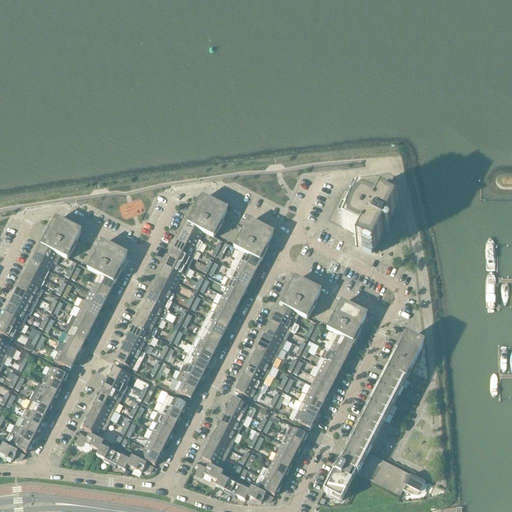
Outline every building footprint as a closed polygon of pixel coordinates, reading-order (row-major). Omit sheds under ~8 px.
[(380,188),(346,192),(345,192),(344,192),(344,193),(343,193),(343,194),(328,222),(360,239),(356,247),(373,254),(383,234),(386,235),(387,235),(388,235),(389,234),(390,233),(390,232),(390,231),(389,230),(389,229),(388,229),(387,229),(386,229),(385,229),(396,208),(395,198),(394,196),(393,194),(392,192),(390,191),(388,190),(387,189),(385,188),(382,188),(380,188)] [(220,227),(225,218),(224,218),(226,215),(200,201),(196,209),(193,214),(192,213),(186,225),(187,226),(203,234),(214,240),(221,228),(220,227)] [(74,249),(78,240),(80,236),(54,223),(52,227),(47,235),(46,235),(40,247),(41,248),(57,256),(60,258),(67,261),(75,250),(74,249)] [(266,251),(268,246),(270,242),(272,238),(246,225),(239,237),(238,236),(233,249),(239,253),(259,263),(261,264),(267,251),(266,251)] [(203,234),(187,226),(185,230),(184,229),(182,234),(183,234),(199,242),(203,234)] [(198,253),(202,244),(199,242),(183,234),(178,243),(197,253),(198,253)] [(197,253),(178,243),(176,247),(175,247),(173,251),(174,251),(174,252),(192,261),(197,253)] [(100,247),(98,250),(93,259),(92,258),(87,271),(98,277),(113,285),(115,285),(121,273),(120,272),(124,264),(126,260),(100,247)] [(60,258),(57,256),(41,248),(37,256),(52,264),(56,266),(60,258)] [(192,261),(174,252),(170,260),(188,270),(192,261)] [(259,263),(239,253),(235,261),(255,271),(259,263)] [(48,273),(52,264),(37,256),(35,260),(34,260),(31,264),(32,265),(48,273)] [(189,270),(188,270),(170,260),(165,269),(181,277),(185,279),(189,270)] [(255,271),(235,261),(231,270),(251,280),(255,271)] [(48,273),(32,265),(30,269),(29,268),(27,273),(28,273),(44,281),(48,273)] [(177,285),(181,277),(165,269),(163,273),(162,272),(160,277),(161,277),(177,285)] [(251,280),(231,270),(226,278),(228,279),(231,281),(246,289),(251,280)] [(44,281),(28,273),(26,277),(25,277),(23,281),(24,282),(39,290),(44,281)] [(113,285),(98,277),(93,285),(109,293),(113,285)] [(177,285),(161,277),(157,286),(172,294),(177,285)] [(246,289),(231,281),(228,279),(224,288),(226,289),(242,297),(246,289)] [(43,292),(39,290),(24,282),(19,290),(39,300),(43,292)] [(293,283),(291,286),(289,290),(287,295),(285,294),(279,307),(280,307),(299,317),(307,321),(314,309),(313,308),(318,300),(317,300),(319,296),(293,283)] [(109,293),(93,285),(89,294),(105,302),(109,293)] [(172,294),(157,286),(152,294),(168,302),(172,294)] [(242,297),(226,289),(222,297),(238,305),(242,297)] [(39,300),(19,290),(15,299),(34,309),(39,300)] [(105,302),(89,294),(85,302),(100,310),(105,302)] [(171,304),(168,302),(152,294),(150,298),(149,298),(147,302),(148,303),(167,313),(171,304)] [(238,305),(222,297),(218,306),(233,314),(234,314),(236,310),(235,310),(238,305)] [(34,309),(15,299),(10,308),(26,316),(30,318),(34,309)] [(100,310),(85,302),(82,301),(78,309),(80,311),(96,319),(100,310)] [(169,314),(167,313),(148,303),(143,311),(163,321),(164,322),(169,314)] [(233,314),(218,306),(213,315),(229,323),(233,314)] [(361,327),(363,323),(365,320),(339,306),(337,310),(333,318),(331,318),(326,331),(333,334),(353,344),(354,345),(360,333),(359,332),(362,327),(361,327)] [(299,317),(280,307),(276,316),(294,325),(299,317)] [(26,316),(10,308),(6,316),(22,324),(26,316)] [(96,319),(80,311),(76,319),(92,327),(96,319)] [(163,321),(143,311),(139,320),(155,328),(158,330),(163,321)] [(229,323),(213,315),(209,312),(204,321),(225,331),(225,332),(228,327),(227,327),(229,323)] [(25,326),(22,324),(6,316),(2,325),(17,333),(21,335),(25,326)] [(298,327),(294,325),(276,316),(272,324),(290,334),(294,335),(295,335),(299,329),(298,327)] [(92,327),(76,319),(72,317),(68,326),(87,336),(88,336),(90,332),(89,332),(92,327)] [(155,328),(139,320),(135,329),(150,337),(155,328)] [(225,331),(204,321),(200,329),(220,340),(225,331)] [(290,334),(272,324),(267,333),(286,342),(290,334)] [(17,333),(2,325),(0,327),(0,336),(3,338),(3,337),(13,342),(17,333)] [(83,345),(87,336),(68,326),(63,335),(67,337),(83,345)] [(154,338),(150,337),(135,329),(130,337),(149,347),(154,338)] [(220,340),(200,329),(195,338),(216,348),(220,340)] [(286,342),(267,333),(263,342),(281,351),(286,342)] [(353,344),(333,334),(329,343),(348,353),(353,344)] [(83,345),(67,337),(63,345),(78,353),(79,354),(81,349),(80,349),(83,345)] [(149,347),(130,337),(126,346),(145,356),(149,347)] [(216,348),(195,338),(191,347),(211,357),(216,348)] [(0,342),(0,341),(0,354),(8,358),(12,349),(0,343),(0,342)] [(281,351),(263,342),(259,350),(277,359),(281,351)] [(74,362),(78,353),(63,345),(59,343),(55,352),(58,354),(74,362)] [(384,425),(388,416),(421,352),(403,343),(342,462),(340,461),(333,473),(323,493),(341,502),(355,475),(400,498),(402,493),(410,477),(368,455),(384,425)] [(348,353),(329,343),(325,351),(344,361),(348,353)] [(145,356),(126,346),(121,354),(141,364),(145,356)] [(211,357),(191,347),(187,355),(207,366),(211,357)] [(277,359),(259,350),(254,359),(272,368),(277,359)] [(344,361),(325,351),(320,360),(340,370),(343,366),(342,365),(344,361)] [(74,362),(58,354),(54,363),(63,368),(63,369),(70,372),(73,366),(72,366),(74,362)] [(141,364),(121,354),(119,358),(118,358),(115,364),(122,367),(123,366),(136,373),(141,364)] [(207,366),(187,355),(182,364),(184,365),(203,374),(207,366)] [(272,368),(254,359),(250,367),(268,377),(272,368)] [(335,378),(340,370),(320,360),(316,368),(320,370),(335,378)] [(198,383),(203,374),(184,365),(180,373),(182,375),(198,383)] [(268,377),(250,367),(245,376),(263,386),(268,377)] [(120,372),(113,368),(110,373),(111,374),(109,378),(125,386),(129,377),(120,373),(120,372)] [(60,374),(50,369),(46,378),(61,386),(64,382),(65,382),(68,377),(60,373),(60,374)] [(331,387),(335,378),(320,370),(315,379),(331,387)] [(198,383),(182,375),(180,373),(175,382),(194,391),(195,392),(197,387),(196,387),(198,383)] [(263,386),(245,376),(241,384),(257,392),(263,395),(264,395),(267,389),(267,387),(263,386)] [(59,390),(61,386),(46,378),(41,386),(58,395),(61,391),(59,390)] [(127,388),(125,386),(109,378),(107,383),(105,382),(103,386),(123,396),(127,388)] [(331,387),(315,379),(311,387),(326,396),(331,387)] [(192,395),(194,391),(175,382),(173,381),(169,390),(183,397),(182,398),(189,402),(192,396),(192,395)] [(257,392),(241,384),(239,389),(238,388),(235,394),(242,398),(243,397),(252,401),(257,392)] [(58,395),(41,386),(38,385),(34,393),(53,403),(55,399),(56,400),(58,395)] [(123,396),(103,386),(101,390),(103,391),(100,396),(119,405),(123,396)] [(326,396),(311,387),(306,396),(322,404),(326,396)] [(51,407),(53,403),(34,393),(30,402),(50,412),(52,408),(51,407)] [(119,405),(100,396),(98,400),(97,399),(95,403),(114,413),(119,405)] [(322,404),(306,396),(302,405),(318,413),(322,404)] [(185,412),(188,406),(180,402),(180,403),(167,397),(162,406),(181,415),(184,411),(185,412)] [(255,411),(249,408),(239,403),(240,402),(232,398),(229,404),(231,404),(229,408),(247,418),(252,420),(255,412),(255,411)] [(50,412),(30,402),(26,411),(28,412),(44,420),(46,416),(48,417),(50,412)] [(313,421),(318,413),(302,405),(297,402),(293,411),(294,412),(313,421)] [(114,413),(95,403),(92,407),(94,408),(92,413),(110,422),(114,413)] [(179,420),(181,415),(162,406),(158,414),(161,416),(178,425),(181,420),(179,420)] [(229,408),(226,413),(225,412),(223,416),(243,426),(247,418),(229,408)] [(44,420),(28,412),(26,411),(21,419),(24,421),(41,430),(43,425),(42,425),(44,420)] [(311,426),(313,421),(294,412),(289,421),(302,427),(302,428),(309,432),(312,426),(311,426)] [(110,422),(92,413),(89,417),(88,416),(86,420),(106,430),(110,422)] [(178,425),(161,416),(158,414),(153,423),(157,424),(173,433),(175,428),(176,429),(178,425)] [(243,426),(223,416),(221,421),(222,421),(220,426),(238,435),(243,426)] [(24,421),(21,419),(18,418),(14,427),(35,437),(37,433),(39,434),(41,430),(24,421)] [(106,430),(86,420),(84,425),(85,425),(83,430),(101,440),(106,430)] [(170,437),(173,433),(157,424),(153,433),(170,442),(172,437),(170,437)] [(220,426),(218,430),(216,429),(214,434),(234,444),(238,435),(220,426)] [(33,442),(35,437),(14,427),(10,435),(15,438),(32,447),(34,442),(33,442)] [(307,436),(300,432),(299,433),(290,429),(285,437),(301,445),(303,441),(304,442),(307,436)] [(170,442),(153,433),(148,442),(164,450),(166,445),(167,446),(170,442)] [(234,444),(214,434),(212,438),(213,438),(211,443),(229,452),(234,444)] [(32,447),(15,438),(10,435),(5,444),(26,455),(28,450),(30,451),(32,447)] [(103,443),(89,436),(87,440),(83,437),(83,436),(80,435),(77,442),(76,443),(76,445),(76,447),(78,449),(80,449),(82,449),(84,446),(98,453),(103,443)] [(301,445),(285,437),(281,446),(298,455),(300,451),(299,450),(301,445)] [(164,450),(148,442),(144,450),(161,459),(163,455),(162,454),(164,450)] [(103,443),(98,453),(96,457),(105,462),(104,463),(110,466),(115,455),(112,454),(115,449),(103,443)] [(211,443),(209,447),(207,446),(205,451),(225,461),(229,452),(211,443)] [(25,457),(3,446),(0,452),(0,456),(13,463),(13,461),(14,462),(17,462),(19,463),(21,462),(23,460),(24,459),(25,457)] [(298,455),(281,446),(276,455),(292,463),(294,458),(296,459),(298,455)] [(161,459),(144,450),(139,459),(155,467),(157,462),(159,463),(161,459)] [(225,461),(205,451),(203,455),(204,456),(202,460),(220,470),(225,461)] [(132,458),(121,452),(118,457),(115,455),(110,466),(116,470),(116,468),(125,472),(127,468),(132,458)] [(292,463),(276,455),(272,463),(289,472),(291,468),(290,467),(292,463)] [(154,469),(132,458),(127,468),(141,475),(142,474),(143,474),(145,475),(148,475),(150,474),(152,473),(154,469)] [(289,472),(272,463),(268,461),(264,470),(283,480),(285,476),(287,476),(289,472)] [(223,474),(208,466),(206,470),(199,466),(196,472),(196,473),(195,475),(196,477),(198,479),(200,479),(202,479),(203,477),(204,476),(218,483),(223,474)] [(281,484),(283,480),(264,470),(263,470),(259,478),(280,489),(283,485),(281,484)] [(235,485),(232,484),(234,480),(223,474),(218,483),(215,487),(224,492),(223,494),(229,497),(235,485)] [(418,481),(410,477),(402,493),(410,496),(412,497),(415,497),(417,496),(419,494),(421,491),(425,482),(419,479),(418,481)] [(280,489),(259,478),(254,487),(274,497),(277,493),(278,493),(280,489)] [(244,502),(247,498),(252,488),(237,481),(235,485),(229,497),(235,500),(236,498),(244,502)] [(273,500),(252,488),(247,498),(261,505),(262,504),(263,504),(265,505),(267,505),(269,504),(271,503),(272,501),(273,500)]
